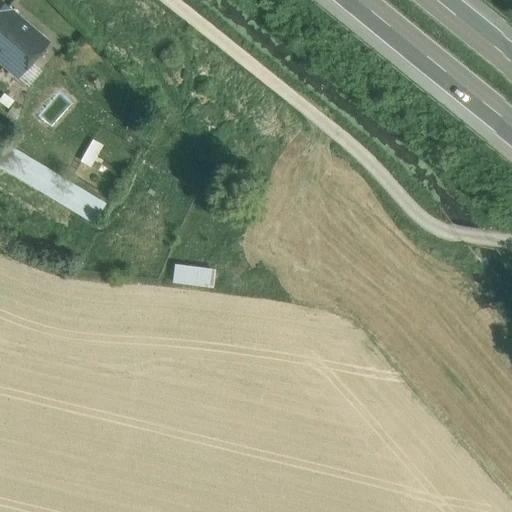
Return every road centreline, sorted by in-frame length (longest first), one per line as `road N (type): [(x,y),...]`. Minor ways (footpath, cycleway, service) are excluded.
road 1 (unclassified): [(164,0),(363,156),(427,223),(511,244)]
road 2 (motorway): [(362,0),(511,120)]
